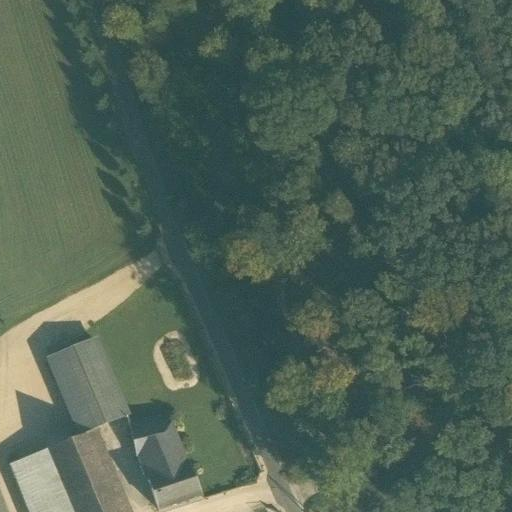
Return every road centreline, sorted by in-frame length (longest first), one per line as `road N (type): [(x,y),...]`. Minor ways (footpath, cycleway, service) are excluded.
road 1 (tertiary): [(93,0),(151,185),(291,511)]
road 2 (track): [(302,511),(335,465),(330,429),(287,324),(273,252),(299,79),(337,0)]
